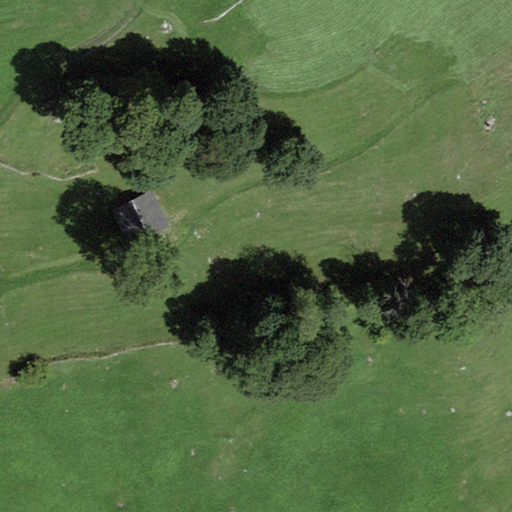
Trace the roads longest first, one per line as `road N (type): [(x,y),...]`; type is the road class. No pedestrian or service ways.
road 1 (track): [(0,286),(75,263),(151,258),(181,243),(217,200),(365,145),(438,83)]
road 2 (track): [(139,0),(98,40),(35,75),(0,114)]
